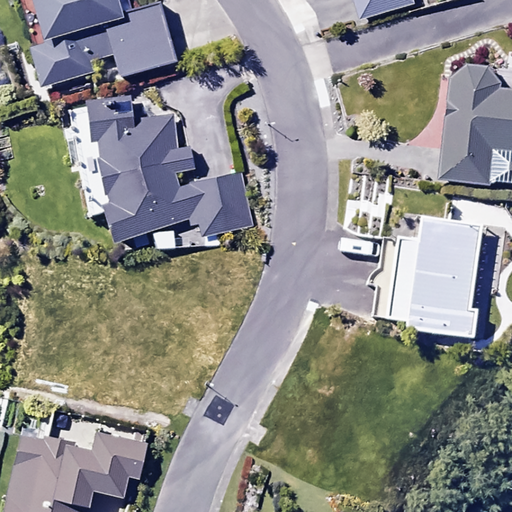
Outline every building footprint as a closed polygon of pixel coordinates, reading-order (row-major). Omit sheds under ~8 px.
[(27,0),(40,49),(28,52),(39,94),(54,90),(57,102),(96,92),(89,66),(111,60),(118,84),(172,69),(156,9),(128,17),(124,1),(116,4),(115,0),(27,0)] [(348,0),(356,27),(412,11),(408,0),(348,0)] [(461,72),(445,81),(436,186),(511,192),(511,78),(510,96),(500,95),(501,89),(485,72),(461,72)] [(103,223),(112,250),(148,239),(153,256),(249,229),(235,179),(178,196),(174,180),(194,174),(188,152),(177,155),(174,120),(131,123),(129,106),(65,111),(67,135),(63,135),(66,170),(76,169),(86,226),(103,223)] [(506,213),(451,204),(447,229),(420,225),(417,250),(383,245),(379,276),(378,276),(377,276),(376,276),(375,276),(374,276),(373,277),(372,277),(371,278),(370,278),(370,279),(369,279),(369,280),(368,280),(368,281),(367,281),(367,282),(366,283),(366,284),(366,285),(365,286),(365,287),(365,288),(365,289),(365,290),(365,291),(376,292),(371,322),(407,328),(405,336),(472,347),(475,325),(484,326),(490,294),(493,294),(506,213)] [(87,511),(89,502),(124,509),(129,484),(139,486),(147,450),(94,439),(95,429),(49,418),(44,445),(17,444),(3,511),(87,511)]
